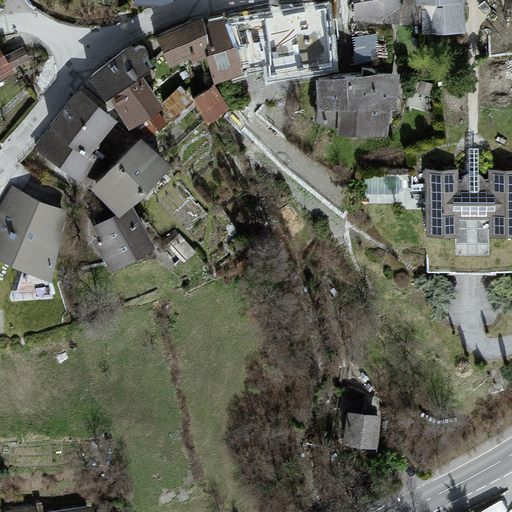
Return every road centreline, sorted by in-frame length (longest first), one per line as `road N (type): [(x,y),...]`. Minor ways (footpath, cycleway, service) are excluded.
road 1 (residential): [(87,54),(0,169)]
road 2 (residential): [(217,0),(144,22),(87,54)]
road 3 (secondary): [(401,511),(511,454)]
